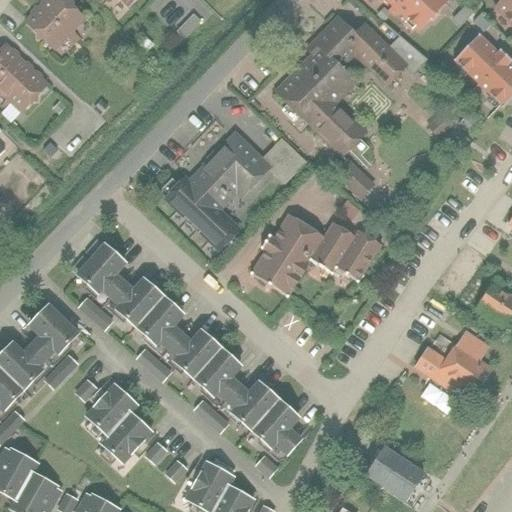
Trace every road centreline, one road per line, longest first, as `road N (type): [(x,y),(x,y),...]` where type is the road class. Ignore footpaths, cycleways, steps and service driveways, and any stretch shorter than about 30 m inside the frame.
road 1 (residential): [(511,140),(443,224),(323,399)]
road 2 (residential): [(323,399),(86,187)]
road 3 (residential): [(86,187),(267,0)]
road 4 (residential): [(0,279),(86,187)]
road 5 (residential): [(323,399),(266,511)]
